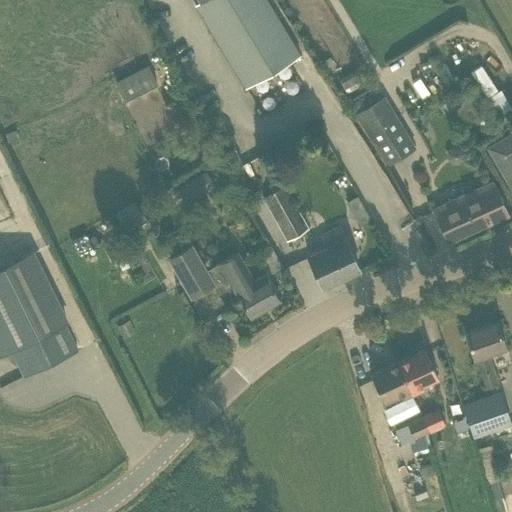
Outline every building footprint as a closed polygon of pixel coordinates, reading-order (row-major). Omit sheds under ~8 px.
[(198,0),(199,1),(195,4),(245,87),(300,54),(267,0),(198,0)] [(126,97),(155,83),(147,67),(118,81),(126,97)] [(383,95),(376,99),(371,91),(351,103),(387,164),(414,147),(383,95)] [(511,185),(511,129),(486,145),(510,187),(511,185)] [(208,168),(179,184),(188,200),(216,183),(208,168)] [(508,214),(493,181),(433,207),(440,222),(448,241),(508,214)] [(309,228),(284,185),(262,198),(287,240),(309,228)] [(129,227),(145,219),(136,201),(119,210),(129,227)] [(359,269),(350,250),(345,240),(309,258),(313,267),(322,285),(359,269)] [(280,299),(270,282),(264,273),(253,280),(237,251),(218,261),(218,262),(204,270),(190,245),(169,257),(192,296),(211,284),(215,290),(229,281),(250,316),(280,299)] [(78,349),(69,332),(31,253),(0,267),(0,326),(15,358),(24,376),(78,349)] [(503,338),(496,319),(464,330),(471,349),(473,355),(474,355),(486,387),(497,383),(485,351),(505,344),(503,338)] [(412,392),(423,387),(421,382),(437,375),(433,367),(425,349),(397,361),(412,392)] [(397,361),(370,374),(378,392),(382,399),(400,391),(402,396),(412,392),(397,361)] [(473,437),(504,426),(507,435),(511,433),(511,423),(511,424),(500,392),(462,405),(473,437)] [(438,408),(422,415),(429,431),(445,424),(438,408)] [(413,438),(429,431),(422,415),(407,422),(413,438)] [(490,444),(476,448),(486,482),(497,478),(496,475),(498,474),(490,444)] [(511,469),(498,474),(496,475),(497,478),(486,482),(495,511),(498,511),(508,509),(509,511),(511,510),(511,496),(504,499),(503,494),(511,490),(511,469)]
